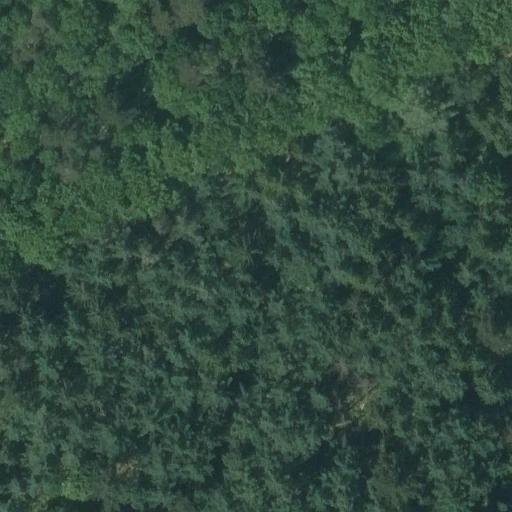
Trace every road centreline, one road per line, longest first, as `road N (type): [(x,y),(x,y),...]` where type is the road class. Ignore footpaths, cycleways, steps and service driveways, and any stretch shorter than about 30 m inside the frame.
road 1 (track): [(0,217),(453,0)]
road 2 (track): [(342,66),(511,380)]
